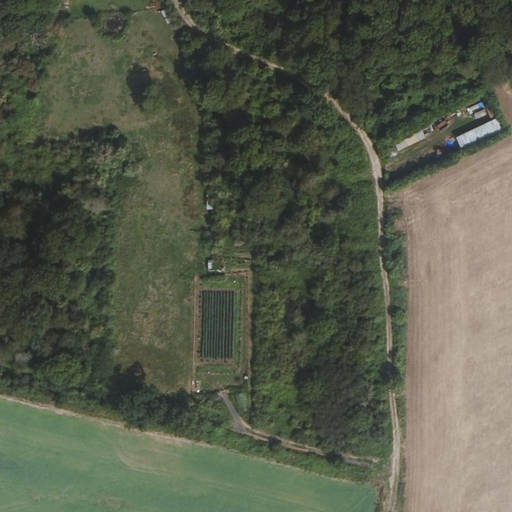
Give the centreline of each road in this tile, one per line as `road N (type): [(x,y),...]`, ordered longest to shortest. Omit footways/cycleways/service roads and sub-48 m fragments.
road 1 (track): [(396,467),(369,146),(317,90),(209,37),(174,0)]
road 2 (track): [(0,376),(69,399),(396,467)]
